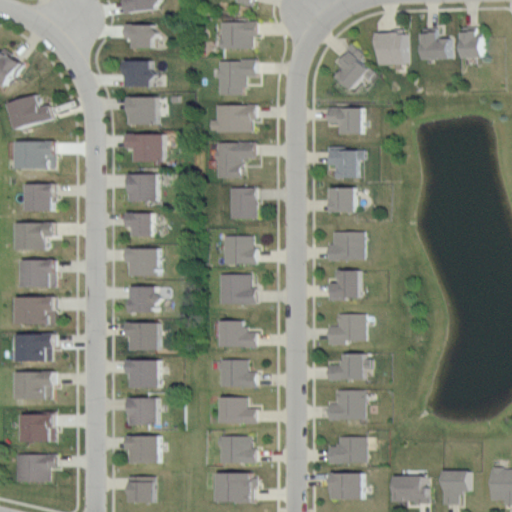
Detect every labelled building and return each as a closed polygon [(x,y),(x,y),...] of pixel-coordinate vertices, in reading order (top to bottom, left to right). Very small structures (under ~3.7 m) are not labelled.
[(132,11),(130,0),(164,0),(159,8),(132,11)] [(224,46),(224,19),(262,18),(262,34),(257,34),(257,46),(224,46)] [(137,45),(137,37),(132,37),(132,23),(156,23),(156,26),(164,32),(157,37),(157,45),(137,45)] [(425,27),(426,59),(454,58),(453,37),(442,38),(442,26),(425,27)] [(466,27),(482,26),(482,32),(487,32),(488,56),(467,57),(466,27)] [(378,32),(378,48),(383,48),(383,63),(412,62),(411,30),(408,31),(408,27),(397,28),(396,31),(378,32)] [(338,73),(346,64),(343,58),(355,43),(368,53),(366,60),(378,70),(373,77),(369,73),(356,88),(338,73)] [(0,78),(0,55),(8,45),(18,52),(15,55),(27,63),(10,86),(0,78)] [(221,59),(222,95),(250,94),(249,75),(261,74),(261,58),(221,59)] [(128,86),(128,59),(156,59),(156,65),(162,74),(156,79),(156,86),(128,86)] [(12,102),(41,93),(45,106),(53,104),(57,116),(20,129),(12,102)] [(133,122),(133,96),(162,96),(161,123),(133,122)] [(219,104),(219,117),(214,117),(214,128),(221,128),(221,132),(259,132),(260,104),(219,104)] [(332,106),(332,120),(343,120),(343,132),(368,133),(369,106),(332,106)] [(139,159),(139,149),(131,146),(132,132),(169,133),(169,160),(139,159)] [(20,140),(20,168),(57,167),(57,140),(20,140)] [(219,142),(220,177),(248,176),(247,157),(261,157),(260,140),(219,142)] [(333,144),(333,162),(341,162),(341,174),(362,174),(362,157),(369,157),(369,146),(351,147),(351,144),(333,144)] [(134,200),(134,174),(163,174),(163,200),(134,200)] [(30,183),(30,209),(60,209),(60,183),(30,183)] [(233,185),(259,184),(260,217),(234,217),(233,185)] [(336,187),(336,210),(360,210),(360,187),(336,187)] [(137,235),(137,226),(133,226),(133,214),(157,213),(158,234),(137,235)] [(21,221),(59,221),(59,235),(52,235),(52,249),(21,249),(21,221)] [(332,242),(332,258),(369,257),(368,230),(337,230),(337,242),(332,242)] [(257,246),(260,246),(261,263),(227,264),(226,234),(257,233),(257,246)] [(135,274),(135,261),(131,261),(131,247),(164,248),(164,274),(135,274)] [(27,259),(27,285),(58,285),(58,259),(27,259)] [(332,282),(332,299),(351,299),(351,296),(366,297),(366,269),(340,269),(339,282),(332,282)] [(223,273),(255,272),(255,286),(260,286),(260,304),(223,304),(223,273)] [(135,313),(134,286),(161,285),(161,290),(168,298),(161,303),(161,312),(135,313)] [(20,295),(20,324),(58,324),(58,295),(20,295)] [(331,324),(331,343),(350,343),(350,339),(370,339),(370,312),(342,312),(342,325),(331,324)] [(225,319),(247,320),(251,329),(262,330),(262,347),(224,346),(225,319)] [(135,349),(135,336),(132,336),(132,321),(164,321),(164,349),(135,349)] [(21,332),(21,360),(55,360),(55,348),(60,348),(59,331),(21,332)] [(333,363),(333,378),(370,378),(370,351),(346,351),(346,358),(343,358),(343,363),(333,363)] [(223,356),(252,356),(252,372),(260,372),(260,385),(222,385),(223,356)] [(136,385),(136,372),(133,372),(133,358),(164,359),(164,386),(136,385)] [(21,371),(22,398),(55,398),(55,385),(59,385),(59,371),(21,371)] [(332,402),(332,419),(370,418),(369,388),(340,388),(341,402),(332,402)] [(131,422),(132,394),(163,395),(162,423),(131,422)] [(225,395),(251,395),(251,406),(261,406),(261,422),(225,422),(225,395)] [(27,413),(27,440),(60,440),(60,413),(27,413)] [(131,434),(131,447),(136,447),(136,460),(166,461),(166,434),(131,434)] [(225,434),(256,435),(256,446),(261,446),(261,462),(225,461),(225,434)] [(333,445),(333,462),(372,462),(372,435),(343,435),(343,442),(340,442),(340,445),(333,445)] [(22,453),(22,480),(55,480),(55,466),(59,466),(59,454),(22,453)] [(511,467),(496,467),(495,499),(509,499),(509,504),(511,503),(511,467)] [(447,469),(447,504),(463,503),(463,494),(470,494),(470,489),(475,490),(474,469),(447,469)] [(220,471),(258,470),(259,500),(221,501),(220,471)] [(336,471),(335,488),(338,488),(337,498),(370,498),(370,471),(336,471)] [(133,475),(132,501),(160,501),(160,476),(133,475)] [(399,475),(428,475),(428,485),(434,486),(434,502),(419,502),(399,500),(399,475)]
